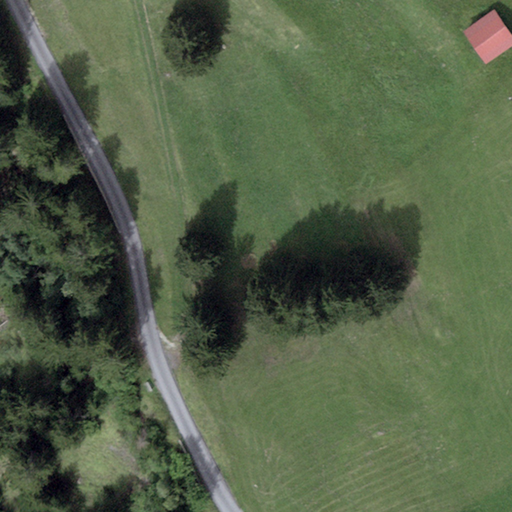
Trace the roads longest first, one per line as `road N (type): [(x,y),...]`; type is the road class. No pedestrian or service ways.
road 1 (track): [(14,0),(130,233),(150,344),(232,511)]
road 2 (track): [(163,372),(194,330),(182,208),(135,0)]
